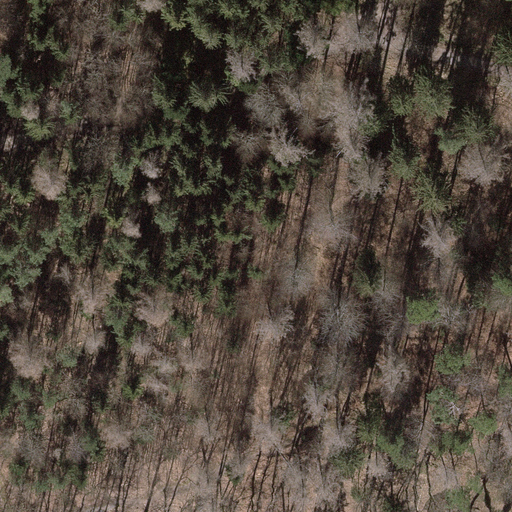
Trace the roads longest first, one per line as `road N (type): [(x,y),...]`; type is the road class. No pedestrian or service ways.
road 1 (track): [(0,153),(249,74),(355,25)]
road 2 (track): [(511,64),(355,25)]
